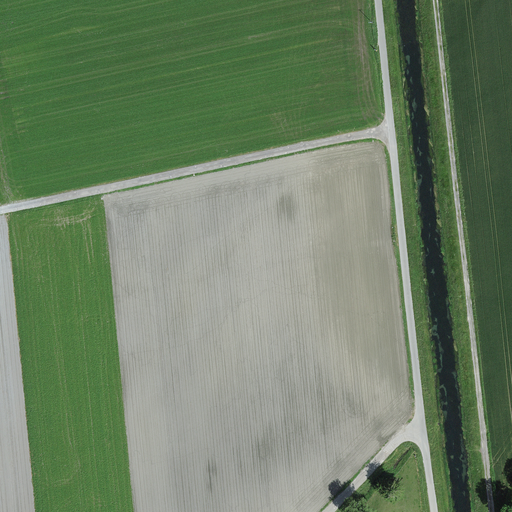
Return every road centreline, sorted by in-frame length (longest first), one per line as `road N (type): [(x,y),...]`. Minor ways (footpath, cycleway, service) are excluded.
road 1 (track): [(492,511),(435,0)]
road 2 (unclassified): [(378,0),(434,511)]
road 3 (track): [(390,130),(0,211)]
road 4 (track): [(326,511),(407,432),(421,428)]
